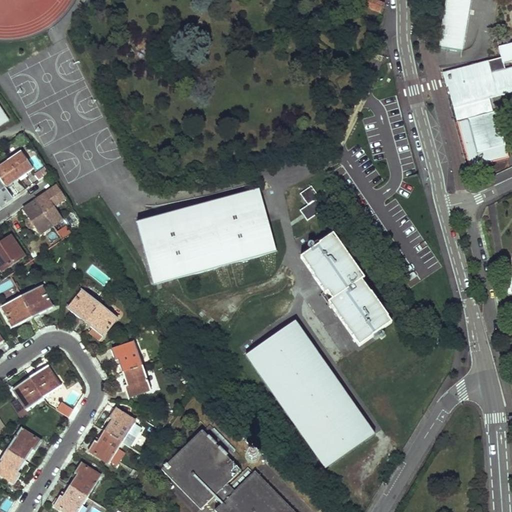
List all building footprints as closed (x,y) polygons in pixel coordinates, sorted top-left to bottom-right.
[(369,0),(366,0),(363,8),(370,10),(380,13),(383,6),(382,5),(382,4),(369,0)] [(448,0),(440,48),(462,52),(471,0),(448,0)] [(511,44),(499,48),(501,58),(488,62),(479,64),(478,63),(471,64),(470,67),(471,71),(448,77),(450,85),(448,85),(457,122),(470,119),(478,153),(506,146),(497,112),(494,113),(490,99),(511,93),(511,44)] [(22,152),(7,161),(20,179),(34,169),(22,152)] [(7,161),(0,166),(0,180),(6,188),(20,179),(7,161)] [(0,205),(1,206),(13,199),(6,188),(0,180),(0,205)] [(300,210),(307,220),(323,211),(316,200),(318,197),(311,186),(300,193),(307,205),(300,210)] [(139,225),(156,287),(173,282),(227,268),(278,254),(261,192),(139,225)] [(45,195),(36,201),(50,221),(59,215),(57,213),(45,195)] [(50,221),(36,201),(23,210),(30,219),(33,219),(36,224),(36,227),(41,235),(53,227),(50,221)] [(62,220),(61,219),(59,215),(50,221),(53,226),(53,227),(62,220)] [(27,224),(30,228),(33,229),(36,227),(36,224),(33,219),(30,219),(27,221),(27,224)] [(299,224),(298,236),(308,237),(309,225),(299,224)] [(65,227),(57,232),(61,238),(61,239),(70,233),(65,227)] [(11,236),(0,243),(0,262),(4,269),(23,256),(11,236)] [(360,349),(393,326),(388,320),(389,319),(372,295),(372,296),(363,283),(366,281),(335,237),(321,246),(322,247),(302,260),(315,278),(327,296),(329,295),(334,302),(330,305),(360,349)] [(11,278),(0,282),(0,291),(14,287),(11,278)] [(43,287),(23,298),(33,319),(54,308),(43,287)] [(84,292),(69,311),(87,324),(101,305),(84,292)] [(23,298),(3,308),(14,329),(33,319),(23,298)] [(101,305),(87,324),(95,330),(104,337),(105,338),(119,319),(104,308),(107,304),(104,301),(101,305)] [(295,320),(246,354),(326,468),(375,434),(295,320)] [(104,337),(95,330),(92,333),(102,341),(104,337)] [(135,346),(113,353),(116,363),(119,362),(124,376),(143,369),(135,346)] [(47,367),(30,379),(43,399),(61,388),(47,367)] [(143,369),(124,376),(128,387),(124,388),(128,399),(151,392),(143,369)] [(30,379),(13,391),(26,411),(43,399),(30,379)] [(113,420),(105,432),(123,443),(135,424),(136,421),(116,409),(110,418),(113,420)] [(142,428),(135,424),(123,443),(130,448),(142,428)] [(21,430),(7,451),(26,462),(33,450),(36,452),(42,443),(21,430)] [(95,441),(89,450),(110,463),(111,461),(119,449),(123,443),(105,432),(98,443),(95,441)] [(199,435),(161,473),(200,511),(213,498),(221,506),(214,511),(293,511),(254,473),(234,493),(226,485),(239,471),(201,433),(199,435)] [(125,453),(119,449),(111,461),(117,465),(125,453)] [(7,451),(0,462),(0,475),(15,484),(20,475),(18,474),(26,462),(7,451)] [(260,457),(259,454),(256,453),(253,452),(250,453),(248,455),(246,457),(246,460),(246,463),(248,466),(250,467),(253,468),(257,467),(259,465),(260,463),(261,460),(260,457)] [(78,475),(70,487),(88,498),(102,477),(81,463),(75,472),(78,475)] [(60,497),(54,506),(64,511),(78,511),(88,498),(70,487),(63,498),(60,497)]
